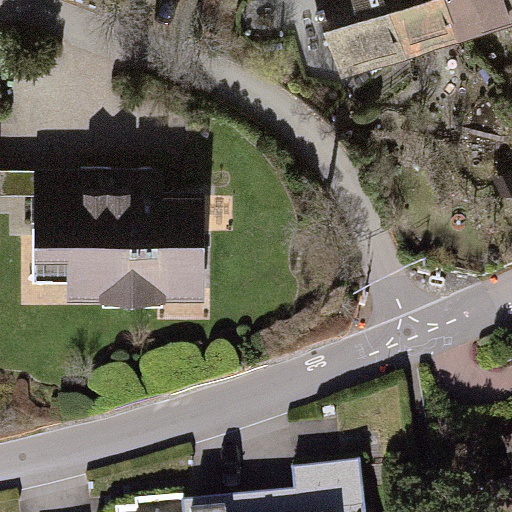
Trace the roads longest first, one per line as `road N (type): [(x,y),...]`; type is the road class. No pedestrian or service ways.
road 1 (residential): [(13,0),(258,95),(341,171),(407,343)]
road 2 (residential): [(0,469),(134,440),(407,343)]
